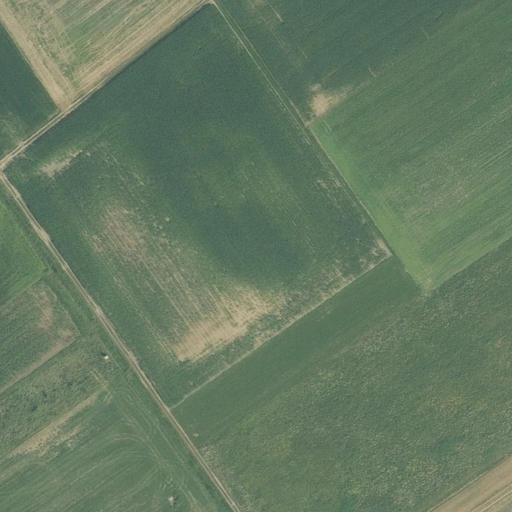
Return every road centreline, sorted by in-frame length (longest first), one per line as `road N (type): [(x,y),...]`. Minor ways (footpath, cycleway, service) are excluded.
road 1 (track): [(199,456),(417,305),(419,295),(220,2)]
road 2 (track): [(0,172),(238,511)]
road 3 (track): [(0,165),(220,2)]
